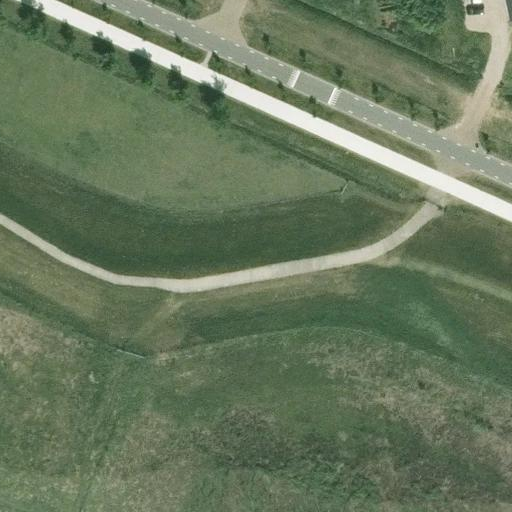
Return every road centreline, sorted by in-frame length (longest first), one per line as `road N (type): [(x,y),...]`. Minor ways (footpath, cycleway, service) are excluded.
road 1 (track): [(0,218),(103,274),(201,282),(373,250),(417,221),(443,183)]
road 2 (unclassified): [(511,175),(122,0)]
